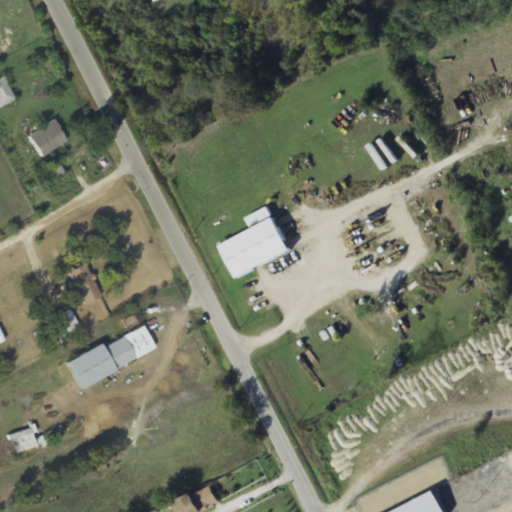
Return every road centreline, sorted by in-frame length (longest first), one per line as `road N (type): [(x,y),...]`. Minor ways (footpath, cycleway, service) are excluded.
road 1 (tertiary): [(316,511),(51,0)]
road 2 (residential): [(0,250),(142,172)]
